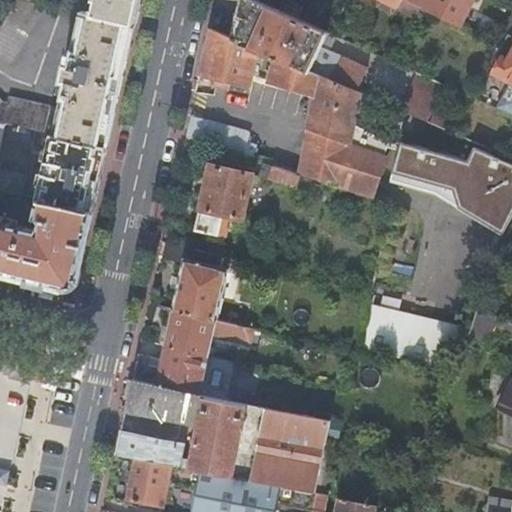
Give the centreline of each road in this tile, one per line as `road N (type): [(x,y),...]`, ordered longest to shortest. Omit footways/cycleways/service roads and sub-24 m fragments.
road 1 (tertiary): [(107,328),(176,0)]
road 2 (tertiary): [(67,511),(107,328)]
